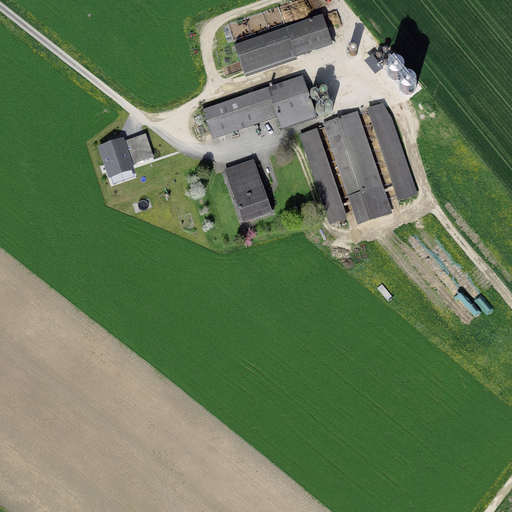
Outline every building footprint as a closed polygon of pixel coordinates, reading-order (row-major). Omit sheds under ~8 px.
[(237,46),(248,75),(335,44),(325,15),(237,46)] [(215,135),(281,112),(286,127),(318,116),(305,77),(276,87),(276,85),(206,110),(215,135)] [(338,89),(338,94),(340,97),(344,99),(348,99),(351,97),(353,93),(353,89),(352,86),(348,83),(344,83),(340,85),(338,89)] [(418,192),(386,102),(302,132),(334,221),(418,192)] [(123,138),(98,147),(109,179),(135,170),(133,165),(154,157),(146,134),(125,141),(123,138)] [(274,211),(256,160),(228,170),(246,221),(274,211)]
